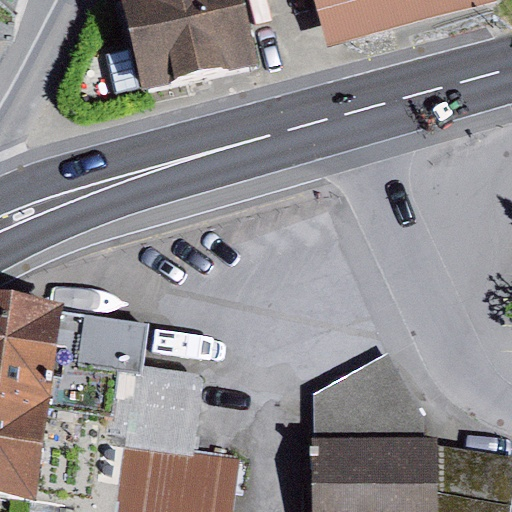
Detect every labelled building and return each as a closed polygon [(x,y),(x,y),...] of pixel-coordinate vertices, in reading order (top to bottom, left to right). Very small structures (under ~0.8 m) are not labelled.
[(122,0),(145,93),(258,66),(242,0),(122,0)] [(310,0),(325,50),(495,4),(494,0),(310,0)] [(66,309),(0,300),(0,503),(39,509),(66,309)] [(66,309),(39,509),(63,511),(121,511),(130,449),(198,458),(209,372),(149,364),(154,321),(66,309)] [(388,356),(314,399),(314,511),(509,511),(511,501),(511,460),(440,445),(425,444),(424,421),(388,356)] [(198,458),(130,449),(121,511),(233,511),(240,463),(198,458)]
